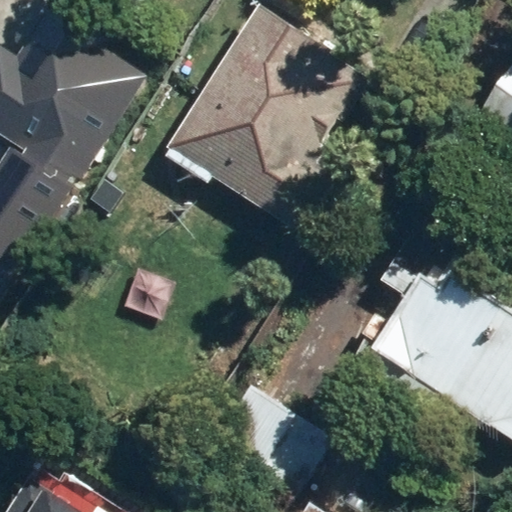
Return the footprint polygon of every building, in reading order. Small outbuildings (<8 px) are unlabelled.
[(35,0),(0,54),(0,129),(4,132),(0,138),(0,209),(24,224),(49,185),(74,202),(81,191),(87,195),(162,80),(116,51),(129,30),(82,0),(35,0)] [(385,83),(272,9),(174,159),(221,190),(225,182),(307,235),(347,175),(332,165),(342,149),(339,147),(355,122),(358,124),(385,83)] [(511,90),(498,109),(511,119),(511,90)] [(511,305),(446,260),(386,348),(511,434),(511,305)] [(345,440),(261,387),(222,449),(306,502),(345,440)] [(96,511),(45,479),(23,511),(96,511)]
